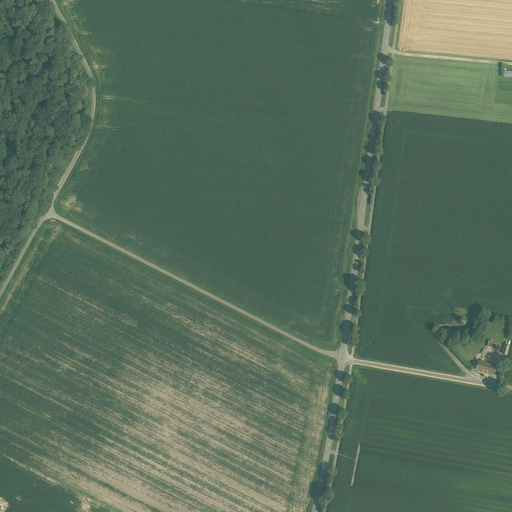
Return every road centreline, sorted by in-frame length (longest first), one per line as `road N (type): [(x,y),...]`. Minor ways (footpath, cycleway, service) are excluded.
road 1 (tertiary): [(391,0),(342,359)]
road 2 (unclassified): [(342,359),(49,206)]
road 3 (unclassified): [(49,206),(87,133),(95,93),(54,0)]
road 4 (unclassified): [(511,388),(342,359)]
road 5 (tertiary): [(342,359),(313,511)]
road 6 (track): [(384,48),(511,64)]
